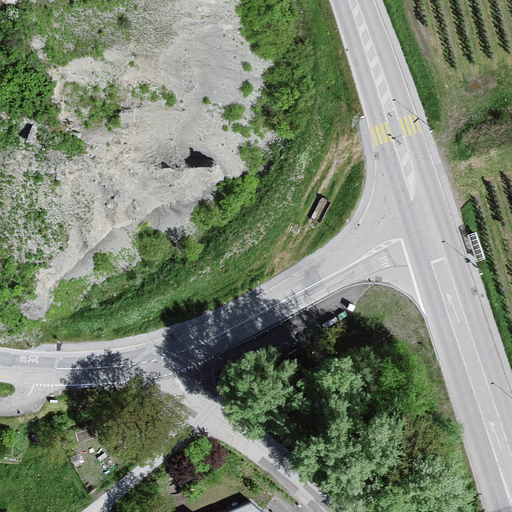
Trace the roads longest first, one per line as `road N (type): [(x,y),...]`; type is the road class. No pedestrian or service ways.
road 1 (tertiary): [(429,229),(511,501)]
road 2 (residential): [(429,229),(183,352)]
road 3 (tertiary): [(351,0),(429,229)]
road 4 (residential): [(183,352),(211,411),(92,511)]
road 5 (residential): [(183,352),(83,369),(0,364)]
